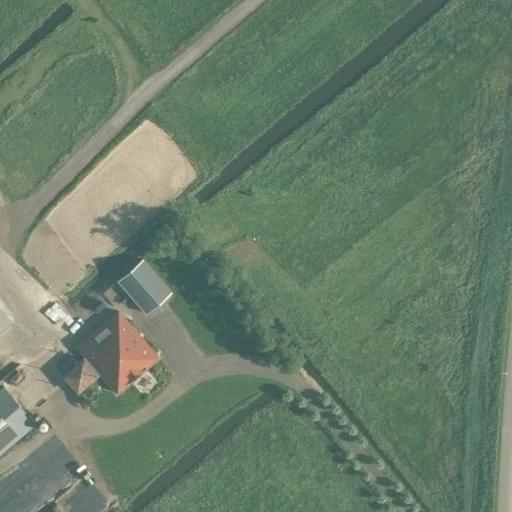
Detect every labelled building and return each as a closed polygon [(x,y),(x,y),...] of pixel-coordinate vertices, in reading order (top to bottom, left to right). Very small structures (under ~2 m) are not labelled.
[(176,303),(147,269),(123,290),(152,324),(176,303)] [(0,350),(17,336),(4,321),(0,315),(0,401),(6,396),(0,389),(0,350)] [(165,372),(127,326),(85,360),(124,406),(165,372)] [(0,367),(6,374),(17,365),(6,352),(0,356),(0,367)] [(82,404),(104,385),(88,367),(66,385),(82,404)] [(0,471),(41,436),(8,398),(0,404),(0,471)]
